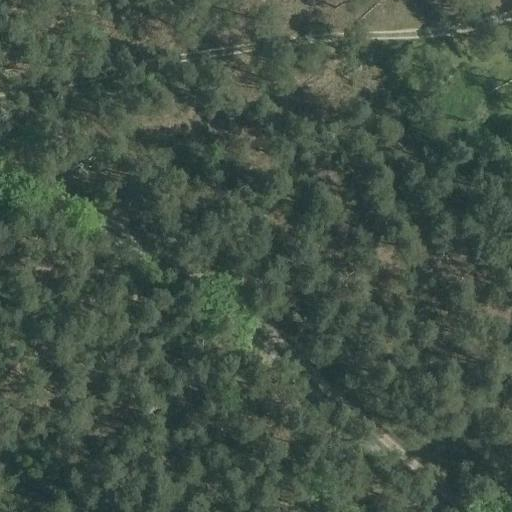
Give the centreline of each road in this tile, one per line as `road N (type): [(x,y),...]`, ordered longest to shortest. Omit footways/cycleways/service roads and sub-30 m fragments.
road 1 (track): [(471,511),(253,317),(83,211),(0,170)]
road 2 (track): [(0,92),(190,56),(410,38),(511,16)]
